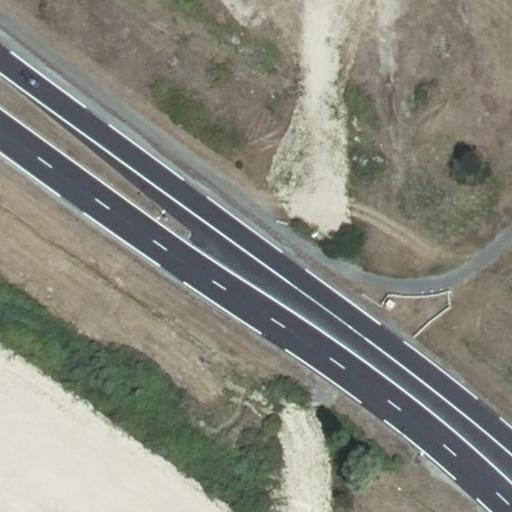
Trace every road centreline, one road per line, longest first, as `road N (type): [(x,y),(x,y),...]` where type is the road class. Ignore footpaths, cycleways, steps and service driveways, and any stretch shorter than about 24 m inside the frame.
road 1 (tertiary): [(511,475),(354,341),(207,244)]
road 2 (tertiary): [(207,244),(58,102),(0,58)]
road 3 (tertiary): [(0,122),(207,244)]
